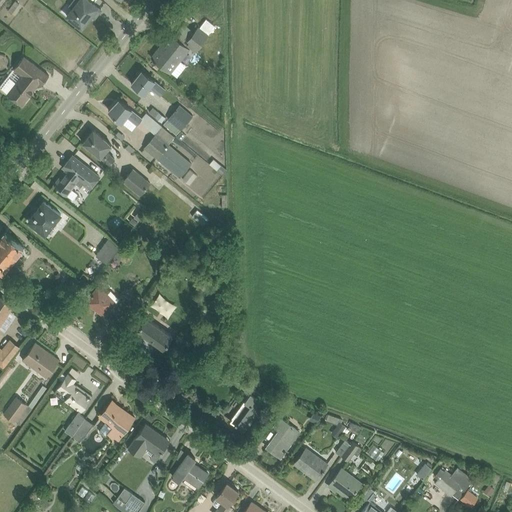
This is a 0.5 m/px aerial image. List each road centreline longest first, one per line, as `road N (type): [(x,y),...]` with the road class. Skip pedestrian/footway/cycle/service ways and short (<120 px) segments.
road 1 (unclassified): [(0,287),(308,511)]
road 2 (tertiary): [(19,167),(153,0)]
